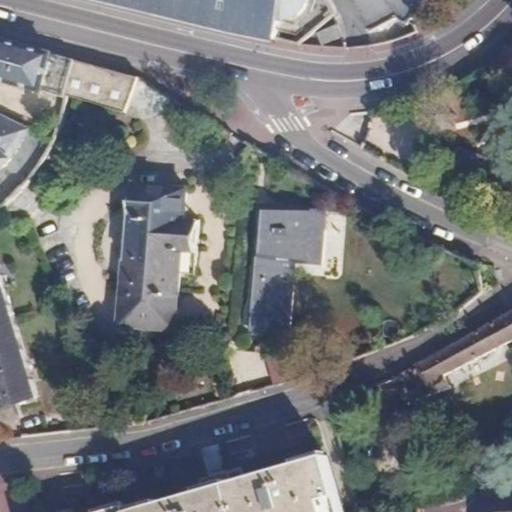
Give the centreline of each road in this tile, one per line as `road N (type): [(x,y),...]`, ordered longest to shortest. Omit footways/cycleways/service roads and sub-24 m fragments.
road 1 (residential): [(0,461),(142,444),(293,408),(511,295)]
road 2 (secondary): [(503,0),(417,58),(337,72),(10,9)]
road 3 (residential): [(265,80),(285,124),(311,145),(511,244)]
road 4 (secondary): [(265,80),(332,89),(395,82),(462,53),(511,11)]
road 5 (secondary): [(10,9),(265,80)]
